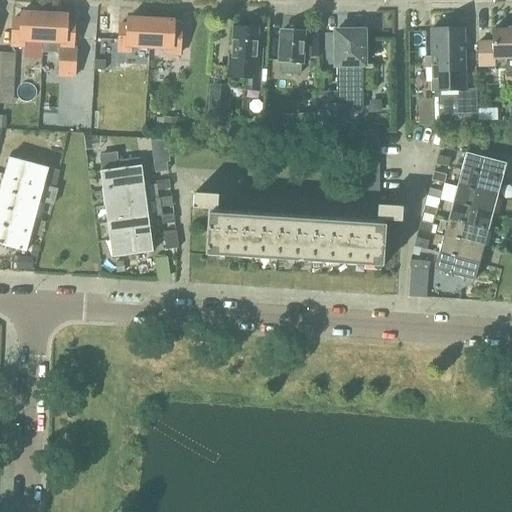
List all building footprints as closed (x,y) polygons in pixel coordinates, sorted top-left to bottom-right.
[(42,44),(43,16),(20,15),(19,19),(19,22),(12,22),(11,48),(23,48),(23,43),(42,44)] [(43,16),(42,44),(41,55),(59,56),(58,78),(74,79),(76,51),(72,51),(74,25),(66,25),(67,18),(43,16)] [(130,49),(148,50),(150,22),(126,20),(126,28),(119,28),(117,53),(130,54),(130,49)] [(173,23),(150,22),(148,50),(167,51),(167,56),(179,56),(180,31),(172,30),(173,27),(173,25),(173,23)] [(238,26),(235,30),(233,30),(231,60),(232,60),(231,79),(243,80),(243,91),(260,92),(263,44),(255,43),(256,32),(248,31),(246,26),(238,26)] [(285,28),(280,33),(278,63),(279,63),(278,75),(299,76),(300,65),(301,65),(303,35),(296,34),(292,29),(285,28)] [(337,88),(337,95),(338,107),(323,107),(324,133),(344,133),(343,107),(345,107),(344,95),(360,95),(360,67),(361,67),(360,34),(354,34),(350,28),(338,28),(335,34),(336,67),(337,67),(337,85),(336,85),(336,88),(337,88)] [(463,31),(429,32),(430,68),(431,68),(431,92),(433,92),(433,97),(431,97),(432,127),(476,126),(475,90),(464,90),(463,68),(463,31)] [(511,31),(492,31),(492,43),(478,44),(478,68),(493,68),(493,61),(505,61),(505,73),(505,85),(511,84),(511,31)] [(93,62),(92,72),(103,72),(103,62),(93,62)] [(208,86),(206,118),(223,120),(226,87),(208,86)] [(267,112),(267,137),(287,137),(287,112),(267,112)] [(378,145),(377,133),(377,132),(354,132),(354,145),(378,145)] [(354,145),(354,158),(378,158),(378,145),(354,145)] [(460,172),(500,183),(505,165),(465,154),(460,172)] [(140,168),(118,171),(116,157),(98,159),(100,173),(99,174),(100,183),(101,190),(142,185),(140,168)] [(450,160),(437,157),(435,165),(448,169),(450,160)] [(354,158),(355,170),(378,170),(378,158),(354,158)] [(3,176),(43,187),(48,169),(8,159),(3,176)] [(166,164),(153,166),(154,174),(167,173),(166,164)] [(355,170),(355,183),(378,182),(378,170),(355,170)] [(495,199),(500,183),(460,172),(456,188),(495,199)] [(446,177),(433,173),(431,182),(443,185),(446,177)] [(0,192),(39,203),(43,187),(3,176),(0,187),(0,192)] [(169,181),(156,183),(157,192),(170,190),(169,181)] [(378,182),(355,183),(355,196),(379,196),(378,182)] [(145,202),(142,185),(101,190),(104,207),(145,202)] [(491,215),(495,199),(456,188),(451,205),(491,215)] [(441,193),(428,190),(426,198),(439,202),(441,193)] [(0,210),(34,219),(39,203),(0,192),(0,210)] [(385,223),(400,224),(401,209),(377,207),(375,226),(223,216),(215,216),(216,197),(192,195),(191,209),(208,210),(205,256),(382,268),(385,223)] [(171,198),(158,200),(159,209),(172,207),(171,198)] [(145,202),(104,207),(106,224),(147,219),(145,202)] [(487,232),(491,215),(451,205),(447,221),(487,232)] [(437,210),(424,206),(422,215),(434,218),(437,210)] [(0,210),(0,227),(30,236),(34,219),(0,210)] [(173,215),(160,217),(162,226),(174,224),(173,215)] [(150,236),(147,219),(106,224),(109,241),(150,236)] [(482,248),(487,232),(447,221),(443,238),(482,248)] [(432,226),(420,223),(417,231),(430,235),(432,226)] [(0,246),(25,253),(30,236),(0,227),(0,246)] [(162,232),(164,250),(177,248),(175,231),(162,232)] [(150,236),(109,241),(111,259),(152,253),(150,236)] [(478,265),(482,248),(443,238),(438,254),(478,265)] [(428,243),(415,239),(413,248),(426,251),(428,243)] [(473,282),(478,265),(438,254),(434,271),(473,282)] [(409,261),(409,270),(422,270),(422,262),(409,261)]
